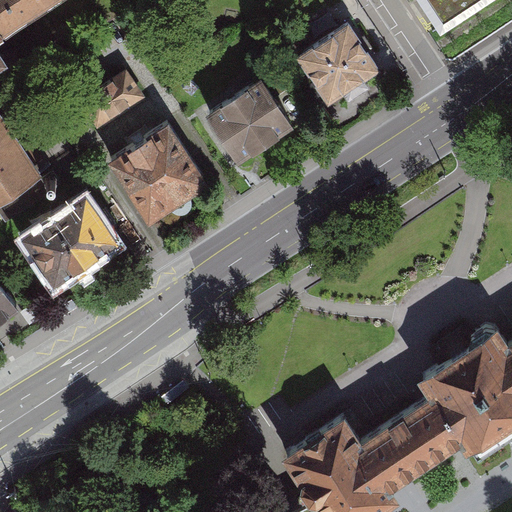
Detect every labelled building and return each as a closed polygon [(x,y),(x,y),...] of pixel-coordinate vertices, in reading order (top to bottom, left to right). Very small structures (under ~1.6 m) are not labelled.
[(0,0),(0,45),(67,0),(0,0)] [(420,19),(430,34),(481,0),(420,0),(421,0),(412,6),(420,19)] [(299,51),(331,100),(344,91),(348,97),(371,83),(367,76),(382,66),(351,18),(299,51)] [(77,83),(102,67),(93,54),(69,69),(77,83)] [(206,107),(239,157),(254,147),(255,148),(281,130),(296,120),(263,70),(206,107)] [(76,116),(94,145),(141,115),(123,86),(76,116)] [(0,126),(0,139),(33,189),(68,170),(29,109),(0,126)] [(109,155),(148,217),(210,178),(170,116),(109,155)] [(0,209),(33,189),(0,139),(0,209)] [(23,229),(54,277),(74,264),(75,267),(102,250),(100,248),(120,235),(88,187),(23,229)] [(0,314),(19,302),(0,273),(0,314)] [(494,335),(417,386),(428,403),(359,448),(342,423),(277,466),(306,509),(308,511),(393,511),(398,509),(391,499),(457,455),(465,466),(511,435),(511,349),(506,353),(494,335)]
